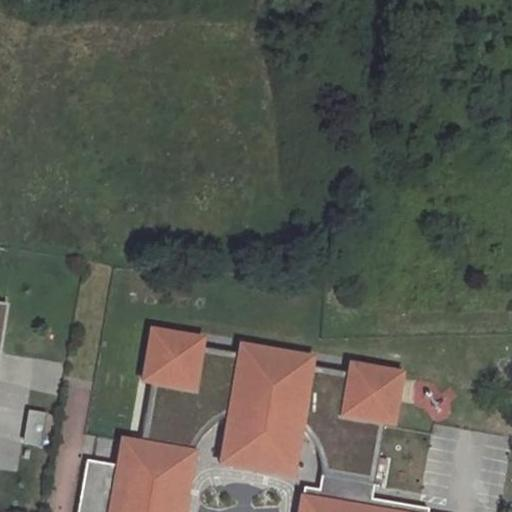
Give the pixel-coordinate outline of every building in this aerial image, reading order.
[(160,368),(178,355),(195,358),(196,348),(198,341),(149,332),(140,382),(148,383),(158,385),(160,368)] [(426,511),(427,509),(369,500),(382,421),(373,420),(376,403),(363,386),(347,383),(348,374),(308,367),(309,359),(238,347),(237,355),(196,348),(195,358),(178,355),(160,368),(158,385),(148,383),(138,447),(134,471),(115,468),(93,465),(84,463),(75,511),(426,511)] [(376,403),(373,420),(382,421),(390,423),(398,374),(349,366),(348,374),(347,383),(363,386),(376,403)] [(46,417),(30,414),(24,446),(40,451),(46,417)] [(118,455),(115,468),(134,471),(138,447),(119,443),(118,455)]
